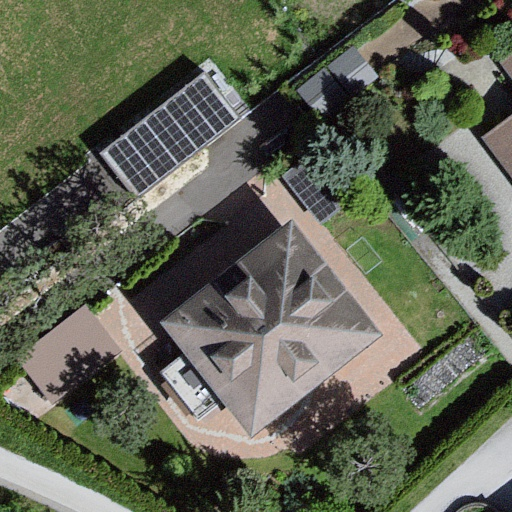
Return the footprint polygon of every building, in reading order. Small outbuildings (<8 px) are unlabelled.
[(355,47),(328,67),(352,98),(379,78),(355,47)] [(511,55),(503,62),(511,74),(511,55)] [(245,114),(207,64),(100,145),(138,195),(245,114)] [(324,69),(297,91),(324,126),(351,104),(324,69)] [(511,119),(484,140),(511,177),(511,119)] [(346,207),(308,159),(285,178),(323,225),(346,207)] [(292,227),(167,326),(255,436),(380,338),(292,227)] [(88,308),(18,362),(52,406),(122,351),(88,308)]
